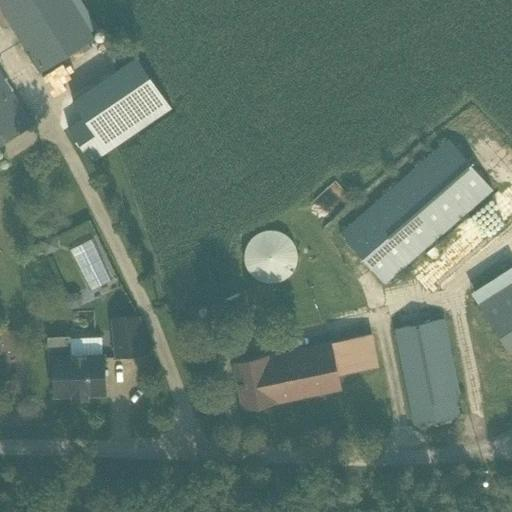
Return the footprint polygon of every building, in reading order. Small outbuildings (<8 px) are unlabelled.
[(0,0),(0,8),(40,74),(96,40),(71,0),(0,0)] [(79,120),(69,127),(92,161),(172,107),(138,56),(73,100),(82,112),(85,116),(79,120)] [(0,145),(34,124),(0,69),(0,145)] [(449,138),(339,232),(384,283),(493,189),(449,138)] [(251,206),(259,223),(281,213),(274,196),(251,206)] [(293,246),(293,245),(292,237),(287,230),(285,228),(280,225),(277,224),(272,224),(264,225),(259,228),(256,230),(252,237),(251,245),(252,252),(254,256),(256,259),(263,264),(271,266),(275,266),(280,265),(286,261),(289,257),(292,254),(293,249),(293,246)] [(460,234),(435,255),(432,251),(413,267),(433,290),(476,253),(460,234)] [(95,240),(77,247),(90,282),(108,275),(95,240)] [(511,350),(511,282),(479,304),(509,352),(511,350)] [(217,329),(207,306),(192,312),(203,336),(217,329)] [(255,328),(245,306),(226,315),(229,323),(219,328),(225,342),(255,328)] [(112,318),(114,337),(116,357),(143,355),(139,316),(112,318)] [(395,329),(410,405),(414,424),(459,415),(456,399),(461,398),(445,319),(395,329)] [(233,364),(239,389),(243,409),(342,388),(339,375),(378,367),(374,347),(371,334),(233,364)] [(104,354),(71,356),(70,336),(47,336),(49,372),(54,371),(55,395),(73,394),(73,399),(87,398),(87,394),(105,393),(104,354)]
